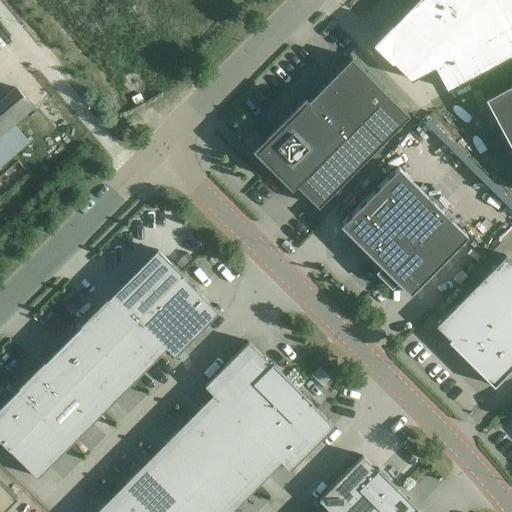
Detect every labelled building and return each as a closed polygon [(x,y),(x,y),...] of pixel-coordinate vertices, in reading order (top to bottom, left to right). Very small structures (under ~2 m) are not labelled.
[(483,41),(442,0),(419,0),(413,7),(459,53),(483,41)] [(505,29),(507,28),(479,0),(442,0),(483,41),(505,29)] [(511,0),(479,0),(507,28),(511,25),(511,0)] [(413,7),(394,25),(435,66),(459,53),(413,7)] [(394,25),(375,44),(410,79),(435,66),(394,25)] [(435,66),(448,90),(511,55),(511,42),(505,29),(483,41),(459,53),(435,66)] [(306,90),(246,150),(294,199),(300,193),(318,211),(411,117),(352,57),(312,96),(306,90)] [(511,82),(485,97),(511,147),(511,82)] [(0,138),(16,125),(35,109),(16,88),(0,101),(0,138)] [(0,169),(31,143),(16,125),(0,138),(0,169)] [(383,267),(378,271),(392,284),(396,280),(410,294),(412,293),(411,293),(467,236),(398,167),(342,224),(341,223),(340,224),(383,267)] [(511,242),(511,218),(497,228),(468,182),(444,197),(460,221),(479,250),(495,240),(501,250),(511,242)] [(113,294),(138,319),(183,274),(171,262),(170,263),(158,251),(121,287),(121,286),(113,294)] [(511,260),(506,255),(437,325),(451,339),(450,340),(495,386),(511,369),(511,260)] [(183,274),(138,319),(167,347),(176,356),(219,313),(182,276),(184,274),(183,274)] [(113,294),(81,326),(106,351),(138,319),(113,294)] [(167,347),(138,319),(106,351),(135,380),(167,347)] [(106,351),(81,326),(48,358),(74,383),(106,351)] [(271,364),(248,342),(205,385),(213,394),(95,511),(231,511),(281,462),(290,470),(334,427),(311,404),(312,402),(273,363),(271,364)] [(74,383),(103,412),(135,380),(106,351),(74,383)] [(48,358),(16,391),(41,416),(74,383),(48,358)] [(103,412),(74,383),(41,416),(70,445),(103,412)] [(41,416),(16,391),(0,406),(0,439),(9,449),(41,416)] [(70,445),(41,416),(9,449),(38,478),(70,445)] [(418,511),(416,510),(418,508),(378,469),(377,470),(362,456),(320,500),(327,508),(323,511),(418,511)] [(0,480),(0,511),(3,511),(17,498),(0,480)]
